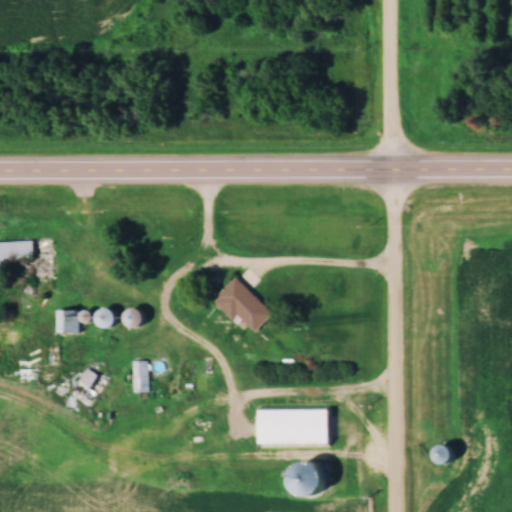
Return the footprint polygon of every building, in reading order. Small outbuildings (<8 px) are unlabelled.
[(0,243),(0,286),(3,287),(2,260),(51,259),(51,242),(0,243)] [(255,334),(273,316),(237,280),(214,303),(238,328),(243,323),(255,334)] [(136,329),(141,314),(131,311),(126,325),(136,329)] [(147,381),(147,365),(135,365),(135,381),(147,381)] [(260,408),(260,450),(330,450),(330,408),(260,408)] [(438,465),(453,466),(454,449),(438,449),(438,465)]
